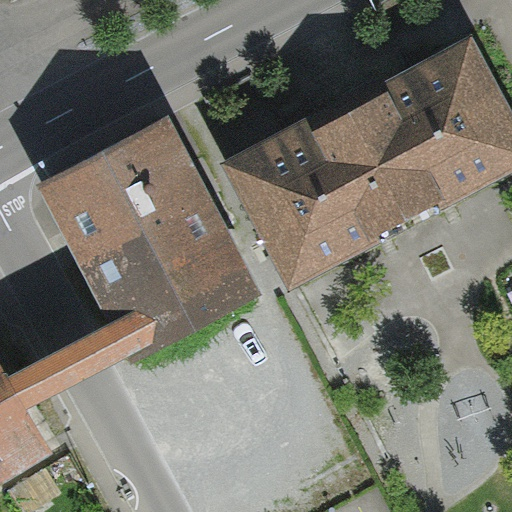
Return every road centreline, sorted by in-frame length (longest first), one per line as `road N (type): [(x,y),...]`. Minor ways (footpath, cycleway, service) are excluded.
road 1 (residential): [(0,211),(166,511)]
road 2 (tertiary): [(282,0),(0,147)]
